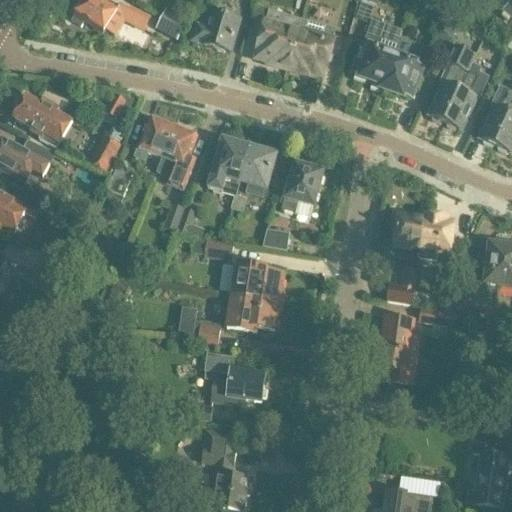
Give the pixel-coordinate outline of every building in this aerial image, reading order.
[(76,16),(72,23),(81,29),(85,23),(103,34),(106,31),(115,36),(124,22),(144,33),(150,20),(131,10),(130,12),(120,7),(118,11),(109,5),(107,7),(97,0),(85,0),(75,15),(76,16)] [(231,8),(233,0),(214,0),(213,2),(231,8)] [(511,2),(503,14),(511,21),(511,2)] [(183,33),(188,22),(167,11),(161,22),(183,33)] [(229,54),(238,21),(210,14),(206,30),(196,28),(192,44),(203,47),(229,54)] [(276,28),(279,16),(270,14),(267,25),(265,25),(255,60),(270,64),(269,66),(289,71),(299,34),(276,28)] [(451,41),(459,22),(446,16),(438,35),(451,41)] [(178,43),(183,33),(161,22),(156,32),(178,43)] [(332,44),(335,32),(302,23),(299,34),(289,71),(308,77),(309,74),(324,79),(333,44),(332,44)] [(381,91),(400,41),(402,34),(373,23),(364,46),(356,67),(358,68),(354,78),(371,84),(371,88),(381,91)] [(415,92),(424,68),(423,67),(429,51),(400,41),(381,91),(409,101),(413,92),(415,92)] [(445,126),(467,74),(471,66),(470,65),(467,74),(465,73),(473,56),(455,48),(447,66),(449,67),(441,84),(445,86),(440,97),(439,96),(432,111),(434,111),(430,119),(445,126)] [(445,126),(460,133),(464,126),(465,126),(472,111),(470,110),(475,99),(479,101),(488,79),(478,75),(480,70),(471,66),(467,74),(445,126)] [(511,114),(511,94),(501,90),(493,108),(497,109),(492,120),(490,120),(483,134),(485,135),(481,142),(496,149),(511,114)] [(41,106),(26,98),(14,120),(33,131),(31,134),(41,139),(39,142),(56,151),(60,144),(61,144),(72,124),(56,115),(58,110),(43,101),(41,106)] [(116,120),(125,104),(116,99),(107,115),(116,120)] [(511,114),(496,149),(511,156),(511,153),(511,114)] [(161,161),(174,130),(151,121),(143,141),(142,140),(134,159),(144,163),(147,155),(161,161)] [(183,193),(196,162),(189,159),(197,139),(174,130),(161,161),(162,162),(157,174),(170,180),(167,187),(183,193)] [(118,148),(124,137),(113,131),(107,141),(105,140),(90,167),(110,177),(119,161),(115,160),(121,149),(118,148)] [(22,154),(3,143),(0,147),(0,179),(0,180),(4,173),(27,185),(32,176),(43,181),(56,156),(28,144),(22,154)] [(224,144),(215,175),(213,175),(208,191),(215,193),(214,196),(221,197),(221,195),(235,199),(236,199),(236,198),(240,184),(249,151),(224,144)] [(266,191),(275,158),(249,151),(240,184),(249,187),(247,196),(262,200),(265,191),(266,191)] [(322,171),(308,167),(307,171),(296,168),(292,182),(290,182),(284,201),(286,201),(282,212),(295,216),(298,205),(313,209),(322,176),(320,175),(322,171)] [(123,199),(132,177),(117,171),(108,193),(123,199)] [(0,226),(15,234),(25,215),(36,221),(43,208),(17,195),(13,203),(0,196),(0,226)] [(236,199),(235,199),(231,212),(243,215),(248,201),(236,198),(236,199)] [(179,230),(186,212),(172,207),(163,231),(176,236),(179,230)] [(179,230),(176,236),(188,240),(189,238),(202,243),(205,233),(193,228),(197,217),(186,212),(179,230)] [(418,275),(421,253),(425,222),(399,218),(395,249),(409,251),(406,273),(418,275)] [(449,257),(453,226),(445,225),(446,221),(425,218),(425,222),(421,253),(449,257)] [(85,247),(91,232),(70,224),(65,240),(85,247)] [(287,254),(290,236),(267,233),(263,250),(287,254)] [(231,265),(234,247),(207,243),(205,261),(231,265)] [(0,273),(8,260),(37,277),(47,258),(10,245),(3,256),(0,254),(0,273)] [(511,246),(508,246),(508,250),(490,248),(485,292),(469,290),(467,310),(495,313),(498,288),(511,289),(511,246)] [(283,278),(266,275),(267,271),(237,266),(231,300),(232,300),(245,302),(279,306),(283,278)] [(160,287),(172,288),(173,282),(161,280),(160,287)] [(113,291),(121,298),(126,291),(119,285),(113,291)] [(413,309),(415,291),(390,287),(387,305),(413,309)] [(459,290),(442,287),(438,311),(455,313),(459,290)] [(275,333),(279,306),(245,302),(232,300),(228,331),(256,335),(257,330),(275,333)] [(219,347),(221,327),(196,324),(197,313),(182,311),(178,342),(219,347)] [(456,317),(423,312),(422,326),(454,331),(456,317)] [(414,323),(386,319),(379,370),(392,372),(391,384),(413,387),(416,371),(407,370),(414,323)] [(205,383),(215,385),(213,405),(244,409),(245,403),(262,406),(265,379),(233,375),(234,362),(208,358),(206,375),(205,383)] [(39,381),(51,388),(56,379),(43,372),(39,381)] [(431,385),(428,404),(441,405),(444,386),(431,385)] [(211,424),(213,410),(184,406),(182,421),(211,424)] [(500,511),(502,511),(510,461),(511,446),(497,444),(498,438),(476,435),(473,456),(480,457),(475,496),(468,495),(466,507),(500,511)] [(249,498),(252,481),(231,478),(232,470),(234,470),(236,456),(238,440),(209,436),(206,454),(215,455),(213,467),(217,468),(213,494),(203,492),(200,509),(211,510),(211,511),(212,511),(242,511),(244,498),(249,498)] [(431,511),(433,501),(387,495),(384,511),(431,511)]
